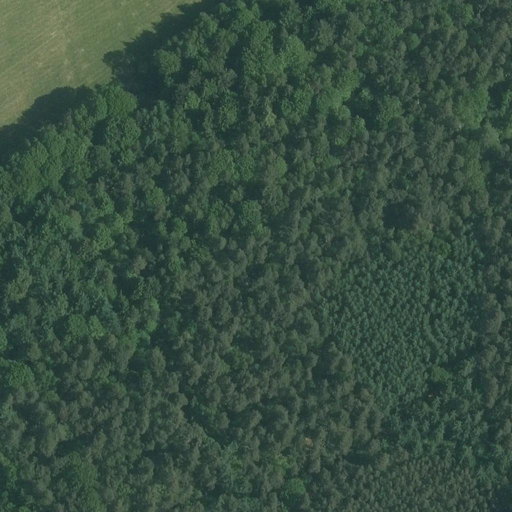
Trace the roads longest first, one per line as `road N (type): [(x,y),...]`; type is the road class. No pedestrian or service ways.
road 1 (track): [(242,511),(91,238)]
road 2 (track): [(283,511),(452,383)]
